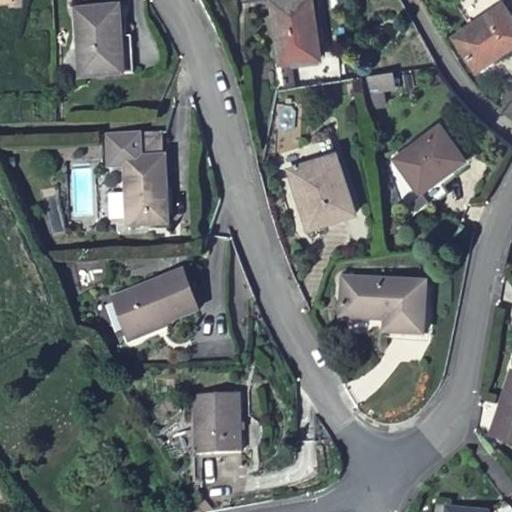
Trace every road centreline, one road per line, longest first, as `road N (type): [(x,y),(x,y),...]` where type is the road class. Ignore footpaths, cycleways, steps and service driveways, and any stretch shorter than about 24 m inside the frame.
road 1 (residential): [(385,487),(282,306),(247,216),(224,115),(174,0)]
road 2 (residential): [(511,195),(489,253),(451,424),(385,487)]
road 3 (residential): [(511,124),(475,88),(423,0)]
